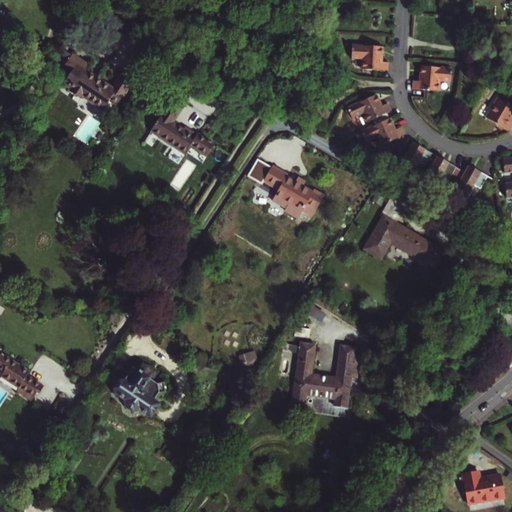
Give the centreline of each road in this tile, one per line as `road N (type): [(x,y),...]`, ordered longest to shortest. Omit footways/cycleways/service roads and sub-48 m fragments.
road 1 (residential): [(404,0),(399,75),(412,119),(448,148),(511,142)]
road 2 (unknown): [(119,48),(162,50),(277,109)]
road 3 (residential): [(511,382),(459,426),(404,511)]
